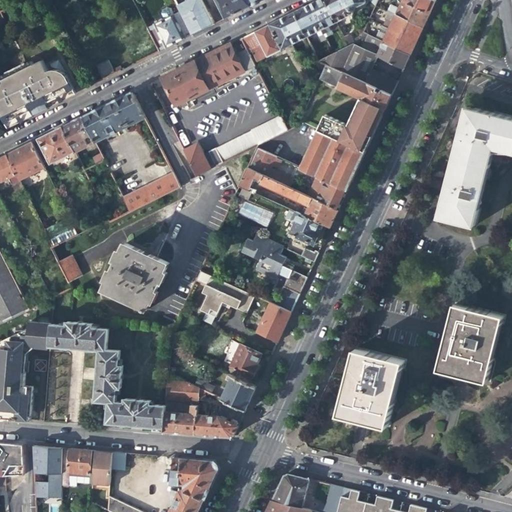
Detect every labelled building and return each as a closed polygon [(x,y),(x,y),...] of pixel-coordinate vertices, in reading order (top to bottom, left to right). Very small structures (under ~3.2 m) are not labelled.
[(175,0),(181,12),(192,35),(204,30),(215,24),(202,0),(175,0)] [(216,0),(226,19),(235,14),(250,7),(246,0),(216,0)] [(328,25),(335,22),(324,0),(317,0),(315,1),(309,4),(324,37),(332,33),(328,25)] [(324,0),(335,22),(350,14),(342,0),(324,0)] [(342,0),(350,14),(352,14),(355,8),(354,7),(366,1),(365,0),(342,0)] [(390,4),(387,11),(410,22),(416,7),(402,0),(398,8),(390,4)] [(435,0),(419,0),(416,7),(430,13),(433,6),(436,0),(435,0)] [(294,12),(306,36),(316,31),(318,36),(320,41),(325,39),(324,37),(309,4),(301,9),(294,12)] [(410,22),(423,28),(427,20),(430,13),(416,7),(410,22)] [(156,24),(151,27),(148,28),(160,52),(178,42),(192,35),(181,12),(175,15),(172,9),(168,8),(163,10),(162,14),(165,20),(161,18),(157,21),(156,23),(156,24)] [(378,31),(375,38),(411,55),(417,42),(423,28),(410,22),(387,11),(384,18),(392,22),(389,28),(386,35),(378,31)] [(291,44),(306,36),(294,12),(288,15),(279,19),(291,44)] [(257,61),(291,44),(279,19),(259,29),(242,38),(248,49),(249,52),(251,51),(257,61)] [(356,27),(361,37),(363,32),(365,27),(356,27)] [(376,56),(404,69),(408,61),(411,55),(375,38),(363,32),(361,37),(359,40),(364,43),(365,40),(380,48),(376,56)] [(343,37),(344,39),(347,46),(351,44),(353,43),(350,36),(346,35),(343,37)] [(344,39),(339,42),(342,49),(342,48),(347,46),(344,39)] [(236,56),(230,44),(192,63),(163,77),(177,105),(256,65),(249,52),(248,49),(236,56)] [(376,56),(351,44),(347,46),(342,48),(342,49),(318,61),(321,62),(325,64),(365,82),(370,69),(376,56)] [(3,85),(0,86),(0,112),(8,128),(31,116),(35,114),(33,109),(46,103),(48,108),(62,101),(60,97),(66,94),(60,83),(55,79),(51,71),(48,72),(42,61),(32,66),(28,68),(27,68),(26,65),(14,71),(15,74),(1,81),(3,85)] [(97,67),(103,80),(119,72),(124,70),(122,69),(121,67),(114,70),(109,61),(97,67)] [(317,176),(326,180),(348,190),(369,144),(387,106),(393,94),(365,82),(325,64),(320,75),(318,78),(360,98),(348,125),(325,114),(300,167),(317,176)] [(398,81),(370,69),(365,82),(393,94),(396,86),(398,81)] [(0,77),(0,78),(1,81),(15,74),(14,71),(0,77)] [(53,71),(51,71),(55,79),(60,83),(66,94),(68,98),(76,94),(68,77),(65,74),(62,72),(60,71),(57,71),(53,71)] [(145,117),(133,92),(107,105),(83,117),(96,141),(145,117)] [(48,108),(46,103),(33,109),(35,114),(48,108)] [(281,116),(252,130),(260,143),(275,136),(288,129),(281,116)] [(76,151),(96,141),(83,117),(74,121),(63,127),(76,151)] [(445,232),(480,241),(501,163),(511,165),(511,132),(475,123),(450,215),(445,232)] [(51,163),(76,151),(63,127),(55,131),(39,139),(51,163)] [(222,163),(260,143),(252,130),(204,154),(198,143),(184,150),(197,176),(222,163)] [(45,168),(32,142),(20,148),(8,154),(20,180),(45,168)] [(258,148),(249,167),(290,187),(293,178),(271,168),(277,156),(258,148)] [(0,190),(21,180),(20,180),(8,154),(0,158),(0,190)] [(96,165),(105,160),(102,154),(93,158),(96,165)] [(290,187),(249,167),(240,186),(296,212),(323,224),(331,228),(336,217),(339,210),(317,199),(308,195),(290,187)] [(174,172),(124,198),(130,212),(181,187),(174,172)] [(326,180),(317,176),(314,184),(322,188),(326,180)] [(348,190),(326,180),(322,188),(314,184),(308,195),(317,199),(339,210),(348,190)] [(273,214),(245,201),(239,214),(267,226),(273,214)] [(320,232),(323,224),(296,212),(292,220),(296,223),(291,233),(314,243),(320,232)] [(46,230),(54,247),(78,235),(70,218),(46,230)] [(281,294),(276,306),(291,313),(297,301),(303,287),(308,277),(292,270),(288,278),(279,274),(283,264),(286,258),(280,255),(284,246),(257,234),(253,241),(248,238),(242,251),(260,260),(256,270),(278,280),(273,291),(281,294)] [(146,253),(125,243),(105,288),(148,307),(168,263),(146,253)] [(301,256),(315,262),(318,255),(305,249),(301,256)] [(0,322),(28,309),(0,252),(0,322)] [(59,261),(69,282),(82,275),(72,255),(59,261)] [(293,268),(283,264),(279,274),(288,278),(292,270),(293,268)] [(255,296),(201,272),(197,282),(205,285),(201,294),(206,296),(199,310),(206,314),(203,320),(212,324),(221,304),(225,306),(229,308),(230,306),(247,314),(255,296)] [(257,333),(278,342),(291,313),(276,306),(271,303),(257,333)] [(507,332),(459,319),(441,385),(490,398),(507,332)] [(66,325),(51,324),(50,336),(49,346),(70,348),(73,348),(99,350),(95,408),(99,408),(108,409),(108,424),(134,426),(153,427),(154,431),(164,432),(165,412),(166,406),(151,405),(151,401),(125,399),(125,403),(116,402),(117,388),(121,388),(123,366),(119,365),(120,351),(107,350),(109,329),(93,327),(93,323),(66,321),(66,325)] [(0,417),(8,419),(21,420),(30,421),(33,390),(24,389),(27,354),(34,347),(34,343),(40,343),(40,345),(47,346),(46,348),(49,348),(49,346),(50,336),(51,324),(51,323),(30,322),(30,327),(22,331),(16,333),(0,340),(0,417)] [(240,370),(237,377),(250,383),(253,376),(254,376),(257,370),(258,368),(257,367),(263,354),(242,345),(241,346),(234,343),(230,352),(237,355),(232,366),(240,370)] [(410,378),(362,365),(346,432),(394,442),(410,378)] [(223,399),(231,403),(246,410),(252,397),(257,386),(250,383),(237,377),(230,374),(229,377),(232,379),(223,399)] [(198,379),(194,386),(200,388),(205,391),(211,394),(215,386),(198,379)] [(199,403),(199,400),(200,388),(194,386),(186,382),(168,380),(166,400),(199,403)] [(205,415),(198,415),(196,435),(214,436),(232,438),(235,435),(246,410),(231,403),(224,419),(220,417),(208,416),(209,412),(206,412),(205,415)] [(185,414),(165,412),(164,432),(178,433),(196,435),(198,415),(198,406),(191,405),(191,407),(185,407),(185,414)] [(62,449),(33,447),(33,451),(34,475),(50,474),(50,483),(35,483),(36,498),(60,498),(61,485),(62,449)] [(61,485),(69,486),(76,486),(76,482),(91,483),(92,474),(90,474),(91,451),(62,449),(62,456),(61,485)] [(109,485),(111,469),(112,453),(103,452),(94,451),(92,474),(91,485),(109,485)] [(124,470),(124,468),(126,454),(112,453),(111,469),(124,470)] [(181,491),(171,511),(198,511),(202,505),(219,468),(215,461),(174,458),(172,483),(186,484),(187,485),(187,487),(186,489),(184,489),(182,490),(181,491)] [(303,508),(309,479),(297,476),(288,473),(283,477),(280,484),(272,501),(303,508)] [(319,503),(317,511),(318,511),(336,511),(341,496),(343,487),(330,484),(323,504),(319,503)] [(425,511),(426,508),(410,504),(407,511),(404,511),(391,509),(393,500),(376,496),(374,504),(357,500),(359,491),(350,489),(348,498),(341,496),(336,511),(425,511)] [(107,511),(141,511),(108,496),(107,511)] [(318,511),(317,511),(303,508),(272,501),(267,511),(318,511)]
